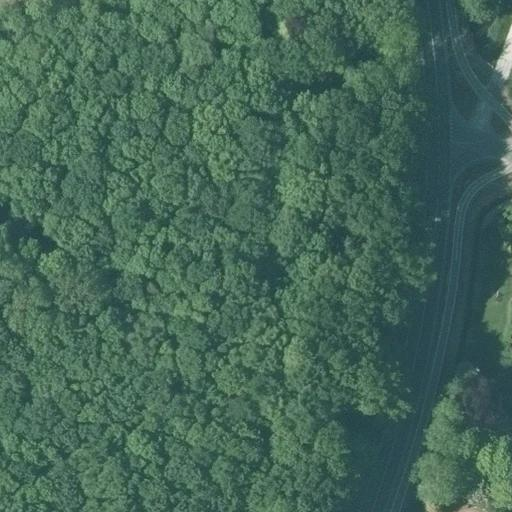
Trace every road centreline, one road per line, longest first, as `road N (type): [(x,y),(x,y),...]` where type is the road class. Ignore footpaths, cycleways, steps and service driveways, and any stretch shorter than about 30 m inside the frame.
road 1 (secondary): [(372,511),(422,315),(438,146)]
road 2 (secondary): [(438,146),(422,0)]
